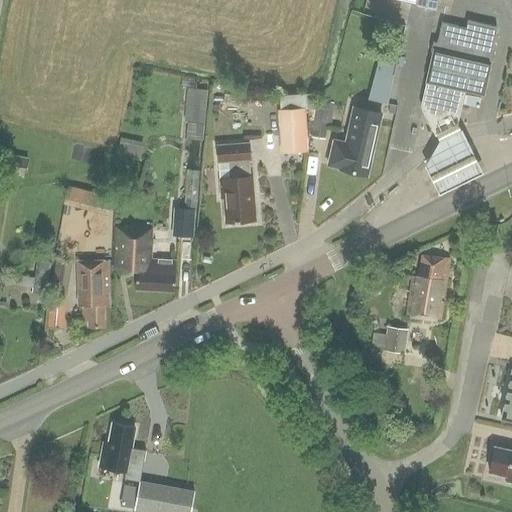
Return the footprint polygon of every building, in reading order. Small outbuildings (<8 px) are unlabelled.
[(400,0),(436,8),(438,0),(400,0)] [(483,92),(497,27),(468,20),(466,28),(442,22),(437,43),(433,42),(431,52),(435,53),(429,80),(425,100),(438,126),(457,116),(463,88),(483,92)] [(373,97),(391,101),(404,55),(386,50),(373,97)] [(188,88),(185,121),(194,122),(197,89),(188,88)] [(199,89),(196,122),(205,123),(208,90),(199,89)] [(331,104),(317,101),(311,138),(326,140),(331,104)] [(308,151),(305,108),(278,110),(281,153),(308,151)] [(381,115),(354,109),(346,145),(334,142),(328,167),(367,176),(381,115)] [(450,127),(430,136),(433,142),(419,169),(434,197),(477,177),(450,127)] [(141,141),(119,137),(116,153),(138,157),(141,141)] [(250,177),(249,160),(251,160),(250,143),(217,146),(218,162),(219,162),(221,198),(224,197),(226,223),(256,220),(252,177),(250,177)] [(24,178),(28,159),(0,152),(0,154),(0,181),(6,183),(8,174),(24,178)] [(197,208),(199,171),(188,171),(185,207),(197,208)] [(93,212),(107,216),(112,197),(84,190),(81,203),(95,206),(93,212)] [(197,208),(182,208),(181,232),(196,232),(197,208)] [(174,292),(176,261),(151,259),(152,229),(116,227),(114,270),(137,270),(136,289),(174,292)] [(441,321),(450,260),(422,255),(418,276),(413,275),(406,316),(441,321)] [(111,306),(109,260),(76,262),(78,306),(83,306),(84,322),(88,322),(89,328),(107,327),(106,306),(111,306)] [(67,297),(72,265),(54,262),(49,294),(67,297)] [(71,301),(52,300),(51,325),(71,325),(71,301)] [(384,351),(405,354),(408,329),(387,327),(386,334),(384,350),(384,351)] [(384,350),(386,334),(373,332),(371,348),(384,350)] [(511,373),(502,419),(511,421),(511,373)] [(104,443),(100,467),(127,472),(126,479),(140,481),(145,451),(131,448),(133,434),(128,433),(129,427),(113,423),(109,444),(104,443)] [(511,450),(495,447),(489,472),(507,476),(506,481),(511,482),(511,450)] [(190,511),(194,492),(140,482),(135,509),(148,511),(190,511)]
